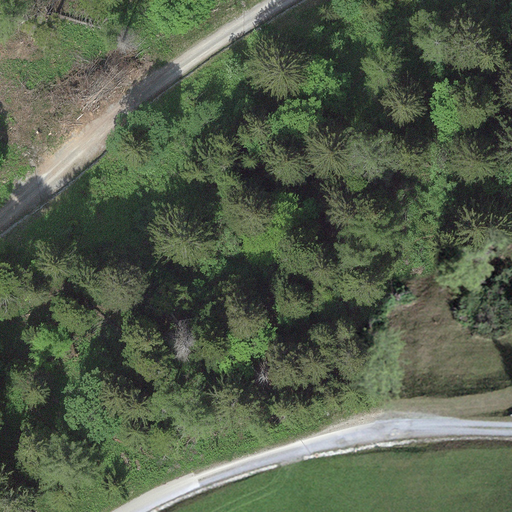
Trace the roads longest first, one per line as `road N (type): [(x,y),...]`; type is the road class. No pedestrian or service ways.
road 1 (track): [(127,511),(204,476),(346,437),(511,431)]
road 2 (track): [(287,0),(153,89),(0,221)]
